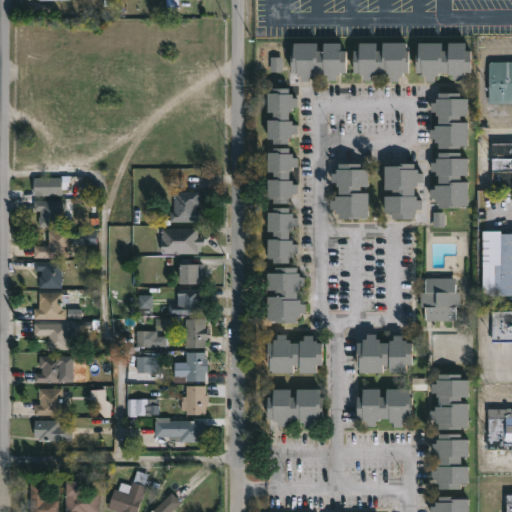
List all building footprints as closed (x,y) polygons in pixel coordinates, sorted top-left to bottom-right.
[(407,39),(407,47),(410,47),(409,70),(403,70),(403,74),(399,74),(399,78),(390,78),(390,73),(386,73),(386,70),(377,70),(377,73),(372,72),(372,77),(363,77),(363,72),(360,72),(360,69),(354,69),(354,48),(359,48),(359,40),(377,40),(377,47),(384,47),(384,39),(407,39)] [(341,40),(341,48),(347,48),(347,70),(342,70),(342,72),(337,72),(337,78),(329,78),(329,73),(325,72),(325,70),(316,70),(316,74),(310,74),(310,78),(301,78),(301,74),(298,74),(298,70),(291,70),(292,48),(294,48),(294,40),(318,40),(318,47),(324,47),(325,40),(341,40)] [(466,40),(466,47),(472,48),(472,70),(466,70),(466,72),(462,72),(462,78),(453,77),(454,72),(450,72),(450,70),(441,70),(441,74),(435,73),(435,78),(426,78),(426,74),(423,73),(423,70),(416,70),(416,48),(419,48),(419,40),(443,40),(443,47),(449,47),(449,40),(466,40)] [(511,103),(489,103),(489,62),(511,62),(511,103)] [(289,88),(289,94),(293,94),(293,98),(296,98),(297,107),(293,107),(293,111),(289,111),(289,121),(293,121),(293,125),(298,125),(297,136),(293,136),(293,139),(289,139),(289,144),(274,144),(274,140),(268,140),(268,120),(274,120),(274,113),(268,113),(268,93),(273,93),(273,89),(289,88)] [(462,93),(462,98),(469,98),(469,116),(461,116),(461,123),(469,123),(469,146),(462,146),(462,149),(440,149),(440,143),(436,143),(436,139),(430,139),(430,130),(436,130),(436,126),(439,126),(439,116),(437,116),(437,112),(431,112),(431,103),(437,103),(437,99),(439,99),(439,93),(462,93)] [(511,143),(511,188),(492,188),(492,143),(511,143)] [(290,148),(290,153),(294,153),(294,158),(297,158),(297,167),(294,167),(294,171),(290,171),(290,180),(294,180),(294,185),(298,185),(298,194),(294,194),(294,199),(290,199),(290,203),(275,204),(274,199),(269,199),(269,180),(274,180),(274,172),(268,172),(268,153),(274,152),(274,148),(290,148)] [(461,153),(461,159),(469,159),(469,176),(462,176),(462,182),(469,182),(469,206),(461,206),(461,209),(439,209),(439,203),(436,203),(436,199),(430,199),(430,190),(436,190),(436,186),(439,186),(439,176),(437,176),(437,172),(431,172),(431,163),(437,163),(437,159),(439,159),(439,153),(461,153)] [(415,164),(415,170),(419,170),(419,173),(423,174),(423,183),(419,183),(419,187),(416,187),(416,196),(418,196),(418,214),(416,214),(416,220),(394,220),(394,214),(385,214),(385,196),(394,197),(394,190),(386,190),(386,166),(393,166),(393,164),(415,164)] [(361,165),(361,168),(367,168),(367,170),(369,170),(369,187),(361,187),(361,194),(369,194),(369,217),(361,217),(361,220),(339,220),(339,214),(336,214),(336,210),(330,210),(330,201),(335,201),(335,197),(339,197),(339,187),(337,187),(337,183),(330,183),(330,174),(337,174),(337,170),(339,170),(339,165),(361,165)] [(47,195),(33,195),(33,177),(61,177),(61,195),(47,195)] [(196,205),(196,208),(199,209),(199,222),(169,222),(169,211),(173,211),(173,195),(176,195),(175,191),(200,191),(200,205),(196,205)] [(60,210),(61,225),(38,225),(40,210),(34,210),(34,200),(65,200),(65,210),(60,210)] [(289,208),(289,214),(293,214),(293,218),(297,218),(297,227),(294,227),(294,231),(289,231),(289,240),(293,240),(293,245),(298,245),(298,254),(293,254),(293,259),(290,259),(290,264),(274,264),(274,259),(269,260),(268,240),(274,240),(274,232),(268,232),(268,213),(273,213),(273,208),(289,208)] [(198,228),(198,237),(204,237),(204,246),(198,246),(198,253),(161,253),(161,228),(198,228)] [(67,245),(67,258),(33,257),(34,245),(48,246),(48,230),(68,230),(67,245)] [(511,296),(500,296),(489,296),(488,265),(501,264),(501,234),(511,234),(511,296)] [(62,269),(61,287),(39,287),(39,275),(41,275),(42,270),(34,270),(34,260),(62,261),(62,269)] [(197,285),(180,285),(180,265),(197,265),(197,285)] [(298,268),(298,273),(300,273),(300,277),(305,277),(305,287),(301,287),(301,290),(298,290),(298,300),(302,300),(301,305),(305,305),(305,311),(302,311),(301,315),(298,315),(297,321),(276,320),(276,318),(268,318),(268,297),(276,297),(276,291),(268,291),(268,274),(275,274),(275,268),(298,268)] [(456,278),(456,291),(459,291),(459,306),(457,306),(456,320),(426,319),(426,306),(421,306),(421,291),(425,291),(426,278),(456,278)] [(181,288),(181,289),(199,289),(199,301),(205,301),(207,314),(168,314),(168,305),(178,305),(178,288),(181,288)] [(62,293),(62,309),(66,309),(66,319),(34,319),(34,309),(38,309),(39,293),(62,293)] [(511,342),(492,342),(492,311),(511,311),(511,342)] [(205,319),(205,327),(207,327),(205,347),(185,347),(185,319),(205,319)] [(68,323),(68,349),(48,349),(48,335),(34,335),(34,323),(68,323)] [(286,333),(286,337),(291,337),(291,341),(301,341),(301,338),(304,338),(304,333),(314,333),(314,338),(318,338),(318,341),(324,341),(324,363),(318,363),(318,371),(301,371),(301,363),(295,363),(295,371),(270,371),(271,363),(268,363),(268,341),(273,341),(273,337),(278,337),(278,332),(286,333)] [(376,332),(376,337),(381,337),(381,340),(390,341),(390,338),(394,338),(394,333),(403,333),(403,338),(408,338),(408,341),(412,341),(412,344),(414,344),(414,363),(408,363),(408,371),(390,371),(390,363),(384,363),(384,371),(361,371),(361,363),(358,363),(358,341),(364,341),(364,337),(367,337),(367,332),(376,332)] [(205,359),(207,359),(207,371),(205,371),(205,380),(186,380),(186,351),(205,351),(205,359)] [(61,354),(61,382),(34,381),(34,371),(42,372),(42,367),(38,367),(39,354),(61,354)] [(462,372),(462,378),(470,378),(470,395),(462,395),(462,402),(470,402),(471,425),(462,425),(462,428),(440,428),(440,422),(438,422),(437,418),(431,418),(431,409),(436,409),(436,404),(440,404),(440,395),(438,395),(438,391),(432,391),(432,382),(438,382),(439,372),(462,372)] [(206,385),(206,394),(208,394),(208,404),(206,404),(206,414),(187,414),(187,410),(180,410),(180,401),(182,401),(182,396),(186,396),(186,385),(206,385)] [(62,389),(62,404),(65,404),(65,413),(34,413),(34,403),(40,403),(39,387),(62,387),(62,389)] [(318,387),(320,387),(320,394),(323,394),(323,416),(321,416),(321,421),(317,421),(317,425),(304,425),(304,421),(300,421),(300,417),(290,417),(290,425),(277,425),(277,420),(274,420),(274,417),(268,417),(268,395),(273,395),(273,387),(290,387),(290,395),(296,395),(297,387),(318,387)] [(411,387),(411,398),(414,398),(414,414),(411,414),(411,418),(408,418),(409,421),(403,421),(403,425),(394,426),(394,421),(390,421),(390,417),(381,417),(381,419),(376,419),(376,424),(368,424),(367,419),(364,419),(364,417),(358,417),(358,394),(364,394),(363,387),(380,387),(380,395),(387,395),(387,387),(411,387)] [(510,407),(511,407),(511,447),(488,447),(488,408),(510,407)] [(162,417),(162,419),(202,419),(201,423),(205,423),(205,441),(180,441),(180,435),(155,436),(155,419),(158,419),(158,417),(162,417)] [(59,419),(59,424),(72,424),(72,440),(39,440),(39,437),(35,437),(34,419),(59,419)] [(461,432),(461,437),(470,437),(470,454),(462,454),(462,465),(470,465),(469,482),(462,482),(462,488),(440,487),(440,482),(438,482),(437,478),(432,478),(432,468),(438,468),(438,464),(440,464),(440,455),(437,455),(438,450),(432,450),(432,441),(437,441),(437,437),(439,437),(439,432),(461,432)] [(148,474),(144,485),(147,486),(138,511),(120,511),(108,507),(114,488),(118,490),(121,482),(131,485),(137,470),(148,474)] [(65,511),(66,479),(79,479),(79,491),(98,491),(98,511),(89,511),(65,511)] [(58,498),(57,511),(29,511),(30,482),(46,482),(46,498),(58,498)] [(150,511),(172,491),(181,503),(173,511),(174,511),(150,511)] [(462,495),(462,497),(470,497),(470,511),(431,511),(431,505),(436,505),(436,501),(440,501),(439,495),(462,495)]
